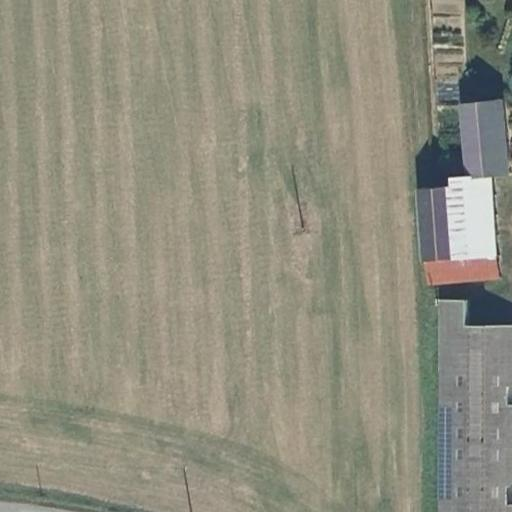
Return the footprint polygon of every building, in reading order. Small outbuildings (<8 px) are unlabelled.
[(466,168),(466,178),(502,176),(511,175),(511,93),(474,96),(480,168),(466,168)] [(508,247),(502,176),(466,178),(474,249),(508,247)] [(439,252),(474,249),(466,178),(431,180),(439,252)] [(442,277),(509,272),(508,247),(474,249),(439,252),(442,277)] [(511,511),(511,323),(468,323),(468,299),(443,298),(443,323),(440,511),(511,511)]
